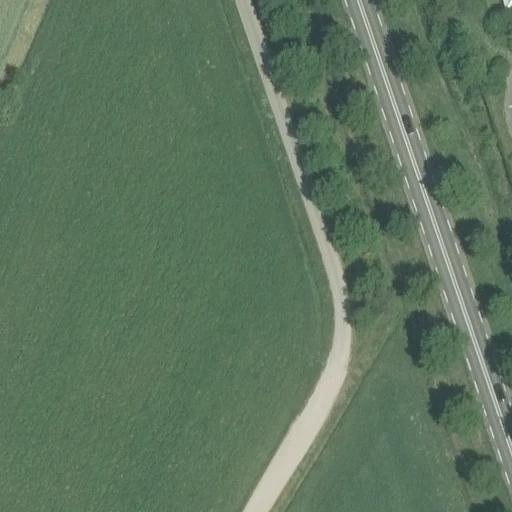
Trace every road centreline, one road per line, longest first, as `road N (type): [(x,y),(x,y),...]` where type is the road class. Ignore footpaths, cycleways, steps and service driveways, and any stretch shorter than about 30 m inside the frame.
road 1 (track): [(254,511),(326,398),(343,336),(235,0)]
road 2 (secondary): [(511,449),(359,0)]
